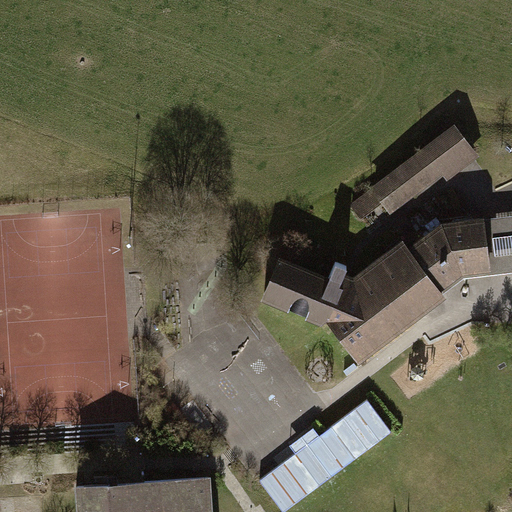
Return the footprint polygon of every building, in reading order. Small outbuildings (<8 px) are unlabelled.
[(443,137),(417,157),(432,176),(437,183),(463,163),(443,137)] [(404,166),(419,186),(432,176),(417,157),(404,166)] [(379,216),(419,186),(404,166),(364,196),(372,207),(379,216)] [(349,224),(372,207),(364,196),(341,213),(349,224)] [(511,215),(483,219),(489,266),(461,269),(437,287),(442,293),(465,276),(511,270),(511,215)] [(280,258),(264,295),(320,318),(326,314),(358,357),(442,293),(437,287),(461,269),(489,266),(483,219),(442,224),(409,250),(403,242),(352,281),(342,277),(346,266),(335,261),(328,278),(280,258)] [(367,398),(259,479),(284,511),(392,430),(367,398)] [(77,486),(79,511),(211,511),(210,476),(114,482),(115,484),(77,486)]
